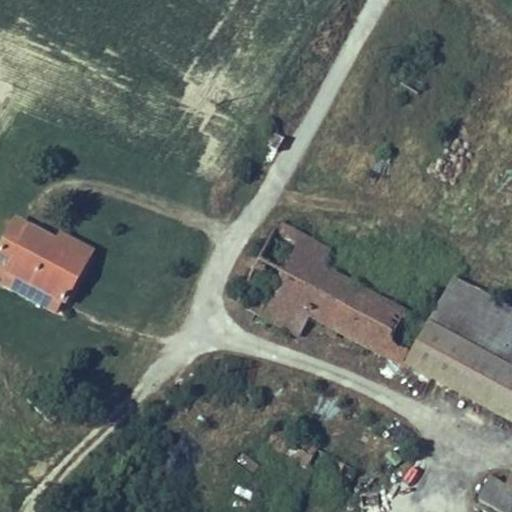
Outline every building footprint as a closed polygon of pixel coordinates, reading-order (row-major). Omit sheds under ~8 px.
[(454,188),(473,148),(446,134),(426,174),(454,188)] [(511,148),(492,201),(511,208),(511,148)] [(427,388),(451,347),(423,331),(297,259),(305,245),(257,218),(214,298),(266,324),(275,307),(427,388)] [(66,256),(31,237),(0,220),(0,273),(43,296),(66,256)] [(36,228),(31,237),(66,256),(70,246),(36,228)] [(43,296),(0,273),(0,292),(35,311),(43,296)] [(511,319),(449,284),(423,331),(451,347),(427,388),(511,432),(511,319)] [(245,440),(272,456),(321,482),(328,465),(255,425),(245,440)] [(483,488),(504,498),(509,488),(489,477),(483,488)] [(511,511),(511,489),(509,488),(504,498),(483,488),(468,480),(454,504),(470,511),(511,511)]
